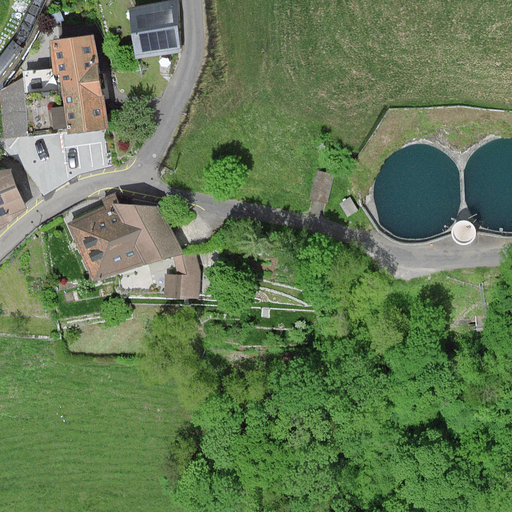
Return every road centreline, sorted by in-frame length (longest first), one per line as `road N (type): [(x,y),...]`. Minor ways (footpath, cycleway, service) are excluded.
road 1 (unclassified): [(130,175),(161,192),(421,259),(511,255)]
road 2 (unclassified): [(130,175),(185,83),(190,0)]
road 3 (unclassified): [(0,245),(49,201),(130,175)]
